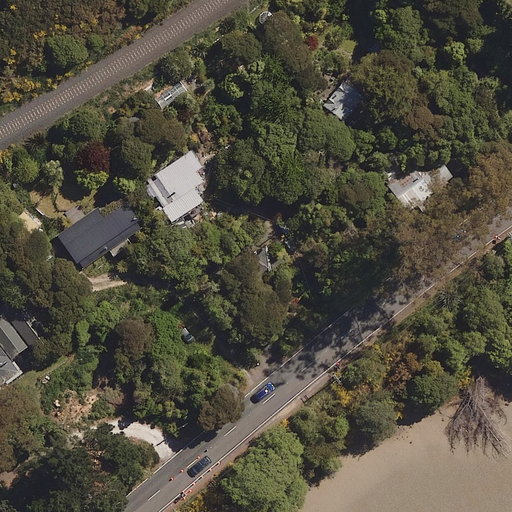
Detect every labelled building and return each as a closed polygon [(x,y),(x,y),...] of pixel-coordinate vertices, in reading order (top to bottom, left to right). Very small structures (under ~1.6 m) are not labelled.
[(362,104),(343,85),(321,107),(339,126),(362,104)] [(407,214),(461,178),(443,151),(389,186),(407,214)] [(201,166),(191,152),(143,186),(170,225),(200,204),(195,197),(204,191),(191,173),(201,166)] [(111,258),(131,245),(129,242),(141,233),(123,206),(102,220),(96,211),(55,238),(79,274),(108,255),(111,258)] [(39,225),(17,212),(9,225),(31,238),(39,225)] [(26,348),(0,318),(0,391),(19,375),(9,363),(26,348)]
